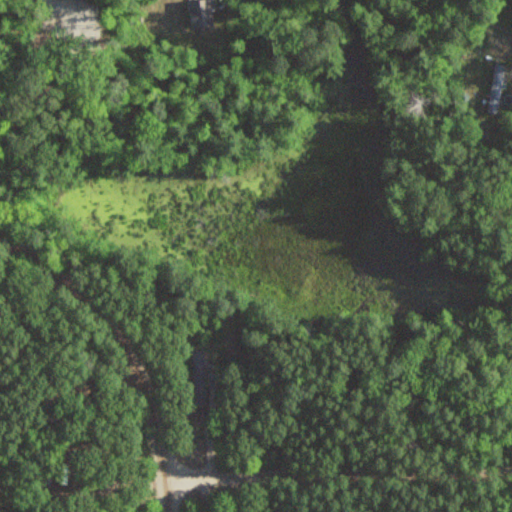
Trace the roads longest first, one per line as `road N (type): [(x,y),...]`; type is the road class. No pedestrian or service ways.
road 1 (residential): [(163,478),(511,466)]
road 2 (residential): [(163,478),(145,375),(121,338),(88,299),(0,232)]
